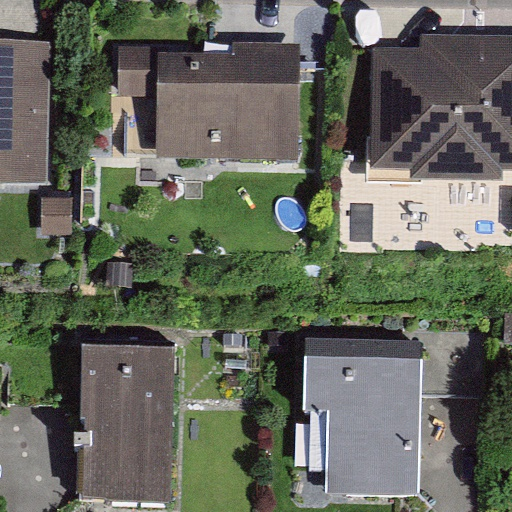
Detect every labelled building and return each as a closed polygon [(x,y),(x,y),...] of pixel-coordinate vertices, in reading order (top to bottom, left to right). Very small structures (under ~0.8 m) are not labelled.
[(417,60),(368,59),(366,171),(405,172),(405,185),(490,187),(491,174),(511,174),(511,37),(418,35),(417,60)] [(0,194),(50,195),(52,48),(0,46),(0,194)] [(289,50),(118,46),(117,102),(147,103),(145,159),(287,163),(289,50)] [(171,358),(72,355),(69,433),(81,433),(78,508),(165,511),(171,358)] [(421,506),(425,375),(306,372),(305,424),(329,425),(326,504),(421,506)]
